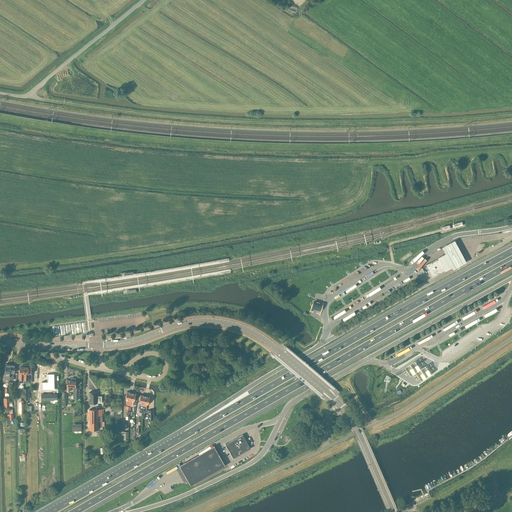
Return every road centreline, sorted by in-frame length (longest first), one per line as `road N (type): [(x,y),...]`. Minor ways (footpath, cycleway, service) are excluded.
road 1 (motorway): [(74,511),(511,263)]
road 2 (track): [(64,103),(290,123),(511,113)]
road 3 (motorway): [(511,251),(186,434)]
road 4 (tertiary): [(98,344),(213,321),(253,332),(285,356)]
road 5 (motorway): [(321,344),(186,434)]
road 6 (motorway): [(186,434),(50,511)]
road 7 (unclassified): [(143,0),(30,93)]
